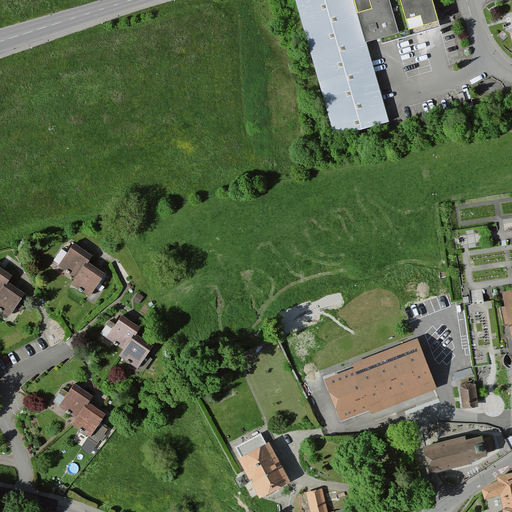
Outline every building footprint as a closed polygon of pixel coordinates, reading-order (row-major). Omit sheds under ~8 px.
[(291,0),(336,141),(389,124),(363,41),(375,38),(377,45),(434,28),(424,0),(291,0)] [(96,260),(75,246),(59,269),(76,281),(72,287),(92,301),(108,279),(91,267),(96,260)] [(15,276),(0,266),(0,309),(12,317),(27,295),(10,283),(15,276)] [(511,336),(511,335),(511,286),(502,289),(511,336)] [(145,328),(125,314),(109,337),(126,349),(122,355),(142,368),(157,346),(140,335),(145,328)] [(415,342),(355,365),(356,370),(328,381),(342,419),(370,408),(371,412),(433,388),(415,342)] [(98,398),(78,384),(62,407),(79,419),(74,425),(95,439),(110,416),(93,405),(98,398)] [(462,385),(457,387),(460,409),(475,407),(472,385),(467,384),(462,385)] [(466,440),(465,436),(423,446),(429,474),(472,464),(471,460),(487,456),(487,453),(495,451),(491,435),(484,437),(484,435),(466,440)] [(290,482),(269,442),(238,459),(244,471),(247,475),(249,480),(252,479),(253,482),(251,483),(259,499),(290,482)] [(247,475),(244,471),(237,475),(237,478),(235,479),(240,488),(247,484),(245,480),(248,478),(247,475)] [(484,500),(500,495),(502,511),(511,511),(511,472),(497,476),(497,480),(481,489),(484,500)] [(327,510),(322,488),(306,492),(311,511),(326,511),(328,511),(327,510)]
